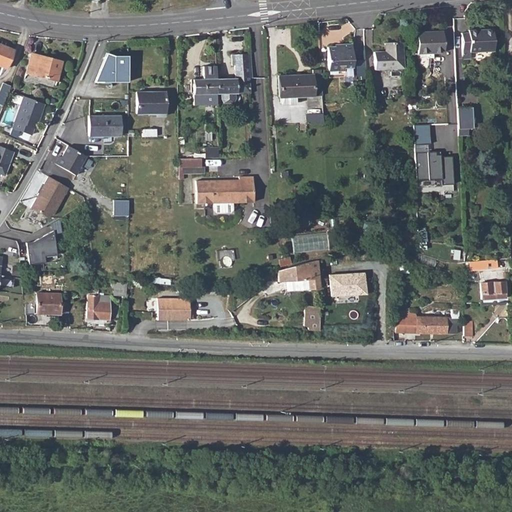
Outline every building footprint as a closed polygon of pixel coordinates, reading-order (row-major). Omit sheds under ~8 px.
[(467,32),(460,32),(461,49),(468,49),(468,52),(493,50),(491,29),(468,30),(467,32)] [(442,31),(416,32),(417,58),(433,58),(433,52),(443,52),(442,31)] [(385,52),(374,52),(375,70),(403,68),(402,42),(385,43),(385,52)] [(0,65),(6,67),(13,49),(0,44),(0,65)] [(343,47),(327,48),(329,78),(353,76),(351,44),(343,45),(343,47)] [(128,82),(128,54),(114,54),(106,51),(94,82),(128,82)] [(31,53),(26,72),(56,80),(61,61),(31,53)] [(235,78),(217,79),(217,94),(221,94),(221,99),(235,99),(235,94),(248,93),(248,78),(251,78),(249,54),(232,54),(232,65),(235,65),(235,78)] [(216,66),(203,66),(203,78),(203,86),(204,94),(204,101),(210,100),(210,94),(217,94),(217,79),(216,66)] [(279,77),(281,97),(296,96),(323,95),(321,70),(312,70),(312,75),(279,77)] [(203,86),(203,78),(193,79),(193,94),(204,94),(203,86)] [(3,83),(0,90),(0,95),(6,98),(10,86),(3,83)] [(165,92),(137,92),(137,114),(165,114),(165,92)] [(44,104),(23,96),(12,128),(31,135),(33,128),(35,128),(38,120),(36,120),(37,117),(40,115),(44,104)] [(296,96),(281,97),(281,103),(283,105),(296,104),(296,96)] [(471,106),(456,107),(458,128),(473,127),(471,106)] [(89,116),(89,136),(121,137),(121,117),(89,116)] [(428,124),(414,125),(415,145),(429,144),(428,124)] [(86,156),(67,144),(60,155),(58,154),(54,162),(74,174),(86,156)] [(0,173),(4,175),(14,152),(0,146),(0,173)] [(436,151),(415,152),(417,180),(441,179),(442,184),(454,184),(453,156),(441,156),(441,154),(436,154),(436,151)] [(203,157),(180,157),(180,172),(202,172),(203,157)] [(67,186),(47,175),(43,182),(44,183),(39,192),(37,192),(29,206),(45,216),(52,212),(67,186)] [(238,179),(195,180),(195,202),(212,202),(231,202),(252,201),(252,176),(238,176),(238,179)] [(113,215),(128,215),(128,200),(113,200),(113,215)] [(231,202),(212,202),(212,209),(214,211),(228,211),(231,209),(231,202)] [(27,243),(28,263),(44,262),(44,256),(56,255),(55,230),(44,236),(45,237),(39,239),(32,242),(27,243)] [(495,259),(485,260),(486,268),(495,267),(496,266),(495,259)] [(301,263),(278,271),(278,281),(308,279),(309,289),(309,290),(320,289),(318,260),(301,263)] [(366,273),(329,275),(331,297),(368,295),(366,273)] [(127,282),(114,281),(113,294),(126,295),(127,282)] [(504,282),(480,282),(480,299),(504,299),(504,282)] [(87,288),(85,317),(104,319),(117,320),(118,304),(108,304),(108,302),(97,301),(98,289),(87,288)] [(58,293),(36,292),(36,313),(58,313),(58,293)] [(188,299),(156,297),(155,318),(187,320),(188,299)] [(68,314),(67,300),(60,300),(59,314),(68,314)] [(319,331),(319,312),(307,312),(307,326),(309,326),(311,328),(311,332),(319,331)] [(402,312),(393,312),(393,333),(401,333),(402,312)] [(401,333),(414,333),(414,317),(412,312),(402,312),(401,333)] [(452,317),(414,317),(414,333),(454,334),(454,317),(452,317)]
